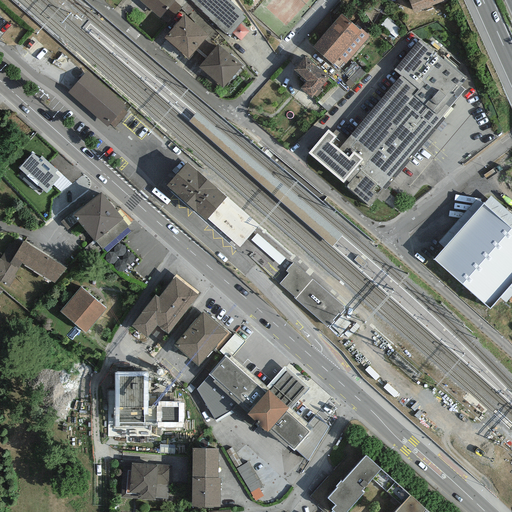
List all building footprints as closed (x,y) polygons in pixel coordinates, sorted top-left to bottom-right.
[(138,0),(167,25),(182,7),(175,1),(173,0),(138,0)] [(209,19),(225,34),(227,32),(229,35),(232,32),(240,24),(245,18),(242,15),(243,13),(228,0),(190,0),(209,18),(209,19)] [(409,0),(414,12),(444,0),(443,0),(409,0)] [(208,36),(185,14),(164,38),(188,59),(208,36)] [(312,47),(332,65),(334,63),(340,69),(369,36),(361,29),(360,31),(341,14),(312,47)] [(386,18),(382,26),(397,33),(401,25),(386,18)] [(248,32),(240,24),(232,32),(240,40),(248,32)] [(345,186),(369,207),(379,196),(376,194),(382,188),(471,83),(465,79),(435,53),(419,39),(393,70),(399,76),(338,148),(332,143),(337,137),(328,129),(307,153),(343,184),(346,181),(348,183),(345,186)] [(198,67),(210,78),(230,55),(217,44),(198,67)] [(242,66),(230,55),(210,78),(222,88),(242,66)] [(305,56),(294,70),(306,81),(300,89),(311,98),(329,78),(305,56)] [(126,106),(87,71),(68,92),(107,127),(110,124),(123,109),(126,106)] [(128,113),(123,109),(110,124),(114,128),(128,113)] [(188,121),(331,247),(342,235),(196,112),(188,121)] [(53,185),(59,178),(54,173),(57,170),(41,157),(39,160),(32,154),(19,168),(27,175),(26,176),(37,186),(38,185),(45,193),(53,185)] [(187,163),(166,186),(206,220),(207,219),(226,197),(187,163)] [(53,185),(61,192),(72,184),(57,170),(54,173),(59,178),(53,185)] [(123,219),(101,192),(73,215),(94,241),(95,241),(122,219),(123,219)] [(483,204),(511,229),(511,215),(490,196),(483,204)] [(259,225),(226,197),(207,219),(239,247),(259,225)] [(483,204),(478,199),(438,243),(445,248),(483,204)] [(445,248),(434,260),(490,308),(500,297),(511,283),(511,229),(483,204),(445,248)] [(128,227),(122,219),(95,241),(102,249),(128,227)] [(279,265),(285,258),(257,233),(251,240),(279,265)] [(107,251),(121,269),(136,257),(122,240),(107,251)] [(54,283),(66,268),(23,241),(13,256),(9,263),(18,268),(21,263),(54,283)] [(14,275),(18,268),(9,263),(13,256),(4,252),(0,259),(0,282),(8,287),(16,276),(14,275)] [(357,255),(353,260),(362,268),(367,263),(357,255)] [(340,315),(344,309),(343,308),(344,307),(293,263),(286,271),(289,274),(280,284),(295,297),(294,298),(327,327),(328,325),(329,326),(334,321),(333,320),(339,314),(340,315)] [(198,295),(175,277),(158,298),(155,295),(131,326),(147,339),(157,325),(168,334),(198,295)] [(505,302),(511,294),(511,283),(500,297),(505,302)] [(106,309),(81,287),(60,312),(85,333),(106,309)] [(227,333),(203,311),(174,345),(198,367),(227,333)] [(232,355),(245,342),(235,333),(218,351),(224,356),(225,355),(228,358),(232,355)] [(328,427),(315,416),(308,424),(291,409),(309,388),(285,367),(266,387),(232,355),(228,358),(225,355),(224,356),(208,375),(209,375),(196,389),(215,420),(230,411),(237,404),(248,413),(247,414),(267,432),(271,429),(293,451),(295,449),(307,461),(328,427)] [(146,374),(114,374),(115,427),(157,426),(157,428),(184,427),(184,401),(158,402),(158,410),(146,410),(146,374)] [(236,469),(242,465),(232,447),(225,451),(236,469)] [(218,449),(192,448),(191,507),(220,507),(220,478),(218,478),(218,449)] [(363,493),(361,491),(372,479),(386,491),(395,482),(381,470),(366,456),(342,482),(340,481),(336,487),(337,488),(328,498),(336,506),(332,510),(333,511),(346,511),(349,509),(363,493)] [(259,488),(262,486),(248,462),(242,465),(236,469),(251,492),(259,488)] [(158,465),(131,463),(131,469),(123,468),(121,497),(138,498),(138,499),(155,500),(158,465)] [(395,482),(386,491),(401,505),(395,511),(428,511),(425,509),(410,496),(395,482)] [(255,501),(264,496),(259,488),(251,492),(250,493),(255,501)]
